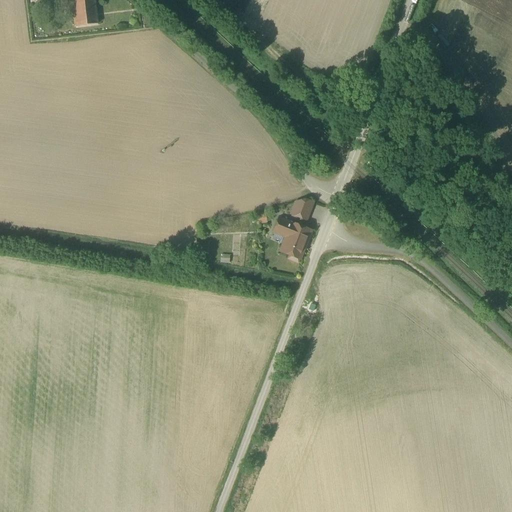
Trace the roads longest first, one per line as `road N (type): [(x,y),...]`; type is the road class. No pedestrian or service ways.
road 1 (unclassified): [(324,234),(219,511)]
road 2 (unclassified): [(411,0),(324,234)]
road 3 (unclassified): [(324,234),(409,253),(511,344)]
